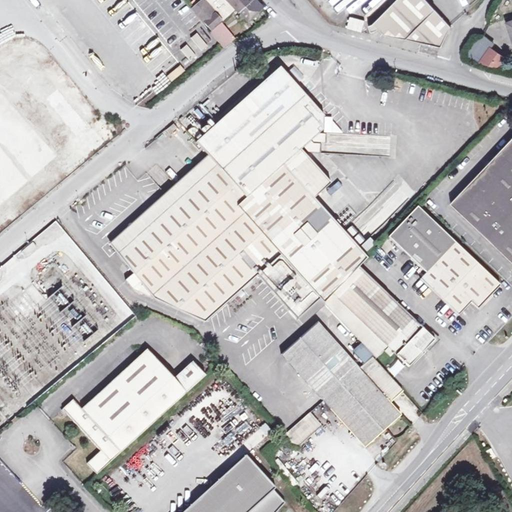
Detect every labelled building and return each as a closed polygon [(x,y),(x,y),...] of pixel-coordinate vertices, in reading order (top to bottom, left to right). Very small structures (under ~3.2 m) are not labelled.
[(202,0),(192,10),(209,30),(223,19),(224,21),(236,10),(248,22),(262,9),(254,0),(202,0)] [(451,28),(425,0),(397,0),(373,24),(371,26),(369,26),(371,33),(377,31),(379,29),(385,35),(441,47),(451,28)] [(211,32),(224,48),(235,39),(222,23),(211,32)] [(197,33),(191,38),(202,51),(208,47),(197,33)] [(187,45),(181,50),(191,61),(196,56),(187,45)] [(503,60),(489,51),(481,64),(498,69),(503,60)] [(284,165),(301,150),(323,130),(323,115),(280,67),(196,142),(215,163),(116,252),(154,295),(206,322),(258,276),(281,256),(329,309),(376,358),(384,351),(388,347),(394,353),(409,367),(435,340),(358,267),(367,258),(310,195),(284,165)] [(177,68),(167,75),(171,80),(181,73),(177,68)] [(177,127),(173,123),(166,129),(170,132),(177,127)] [(511,138),(450,204),(511,262),(511,138)] [(327,180),(301,150),(284,165),(310,195),(327,180)] [(116,252),(215,163),(207,155),(165,193),(109,243),(116,252)] [(458,316),(471,302),(474,306),(481,306),(499,286),(417,207),(388,237),(426,273),(420,280),(458,316)] [(346,230),(351,238),(357,234),(352,226),(346,230)] [(352,239),(358,246),(364,240),(359,234),(352,239)] [(369,237),(359,246),(366,253),(375,243),(369,237)] [(378,391),(392,379),(373,358),(360,369),(315,320),(309,325),(312,329),(282,355),(365,447),(401,416),(390,403),(378,391)] [(388,347),(384,351),(390,357),(394,353),(388,347)] [(205,375),(193,361),(174,378),(147,349),(82,408),(73,399),(62,409),(100,450),(86,464),(96,473),(205,375)] [(395,377),(404,367),(396,359),(387,368),(395,377)] [(378,391),(390,403),(403,391),(392,379),(378,391)] [(315,406),(309,400),(294,413),(300,417),(315,406)] [(319,424),(309,414),(286,434),(295,445),(319,424)] [(246,455),(272,430),(264,422),(238,447),(246,455)] [(182,511),(275,511),(284,503),(273,490),(275,488),(245,455),(182,511)]
